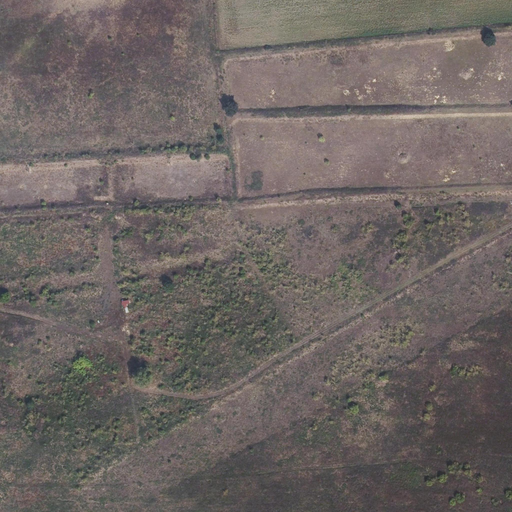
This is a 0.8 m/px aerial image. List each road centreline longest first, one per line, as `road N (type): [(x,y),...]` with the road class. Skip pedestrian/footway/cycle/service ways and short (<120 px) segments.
road 1 (track): [(511,223),(219,395),(185,397),(135,385),(105,344),(0,309)]
road 2 (track): [(0,214),(511,185)]
